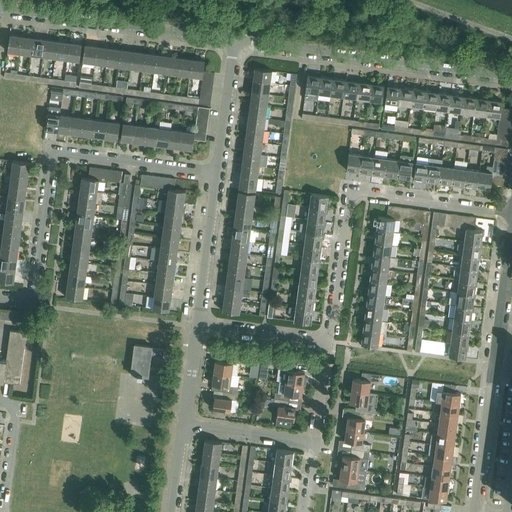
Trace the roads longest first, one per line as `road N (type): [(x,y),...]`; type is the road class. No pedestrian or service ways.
road 1 (residential): [(0,298),(29,301),(50,151),(218,173)]
road 2 (residential): [(511,208),(350,190),(328,340)]
road 3 (residential): [(475,511),(511,233)]
road 4 (residential): [(511,77),(236,43)]
road 5 (residential): [(236,43),(0,12)]
road 6 (residential): [(199,323),(218,173)]
road 7 (residential): [(317,440),(186,425)]
road 8 (residential): [(218,173),(236,43)]
road 9 (residential): [(328,340),(199,323)]
road 10 (residential): [(3,511),(16,403),(0,401)]
